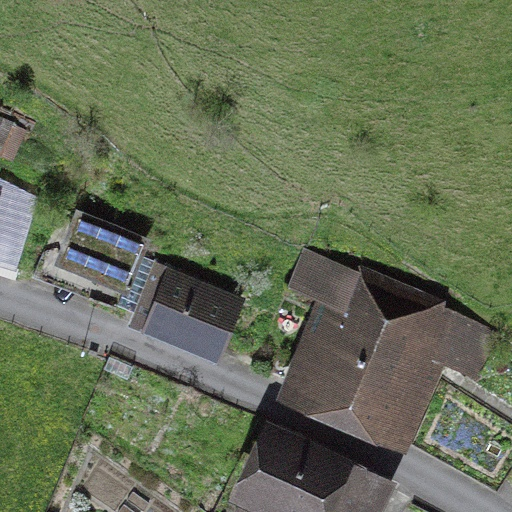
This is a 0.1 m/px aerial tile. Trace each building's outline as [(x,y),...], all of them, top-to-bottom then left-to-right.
[(32,201),(4,187),(0,197),(0,258),(16,264),(32,201)] [(42,251),(31,276),(115,308),(116,304),(212,346),(229,304),(133,264),(143,239),(79,213),(60,258),(42,251)] [(306,252),(292,283),(338,303),(302,384),(394,424),(426,351),(476,375),(498,333),(306,252)] [(229,330),(221,350),(253,365),(262,346),(229,330)] [(272,436),(246,489),(292,511),(359,511),(372,485),(272,436)]
